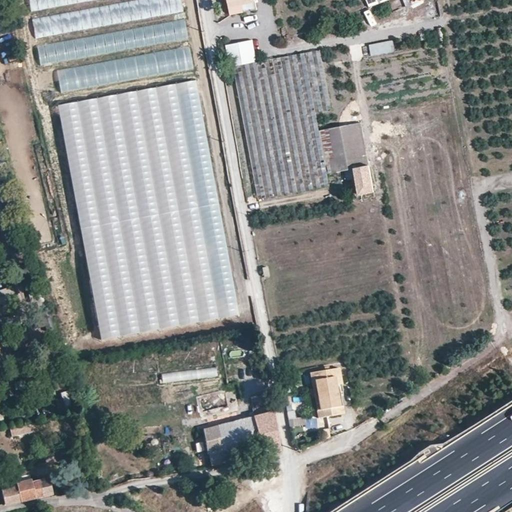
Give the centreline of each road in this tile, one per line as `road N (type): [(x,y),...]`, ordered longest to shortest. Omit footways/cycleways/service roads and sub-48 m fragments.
road 1 (residential): [(204,0),(289,459)]
road 2 (track): [(289,459),(359,435),(499,345),(506,327),(480,202),(489,182),(511,176)]
road 3 (residential): [(6,511),(289,459)]
road 4 (motorway): [(511,430),(382,511)]
